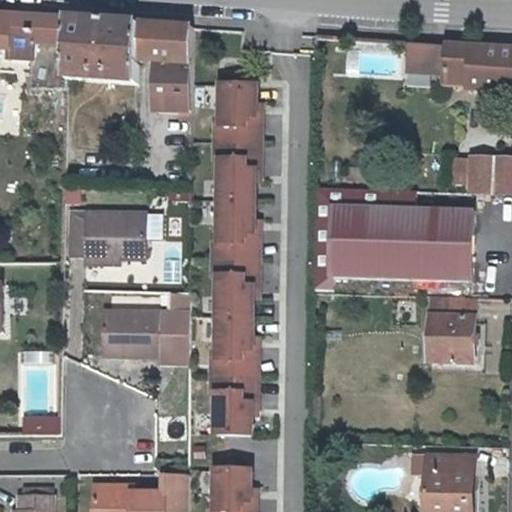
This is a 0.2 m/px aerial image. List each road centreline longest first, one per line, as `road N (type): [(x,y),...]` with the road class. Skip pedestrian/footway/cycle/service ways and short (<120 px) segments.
road 1 (residential): [(286,511),(295,0)]
road 2 (primary): [(304,0),(511,15)]
road 3 (residential): [(102,424),(82,459),(0,459)]
